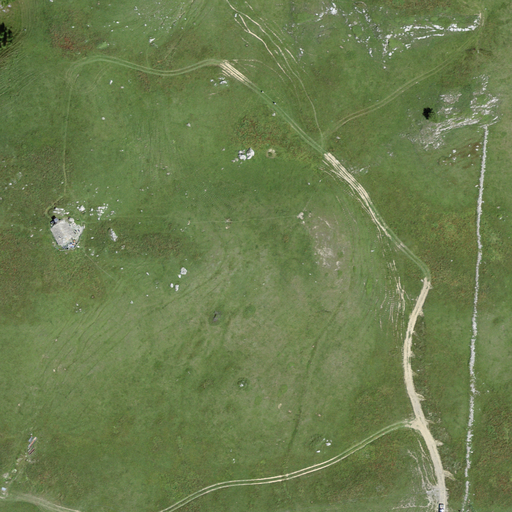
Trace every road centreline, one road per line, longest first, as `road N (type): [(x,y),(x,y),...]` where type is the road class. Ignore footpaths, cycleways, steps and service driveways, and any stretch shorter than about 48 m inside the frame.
road 1 (track): [(324,152),(223,63),(168,71),(85,56),(70,77),(65,185),(49,214)]
road 2 (track): [(443,511),(442,479),(408,369),(424,271),(324,152)]
road 3 (track): [(165,511),(210,488),(312,468),(398,425),(428,432)]
road 4 (track): [(324,152),(326,133),(461,51),(482,25),(481,9)]
